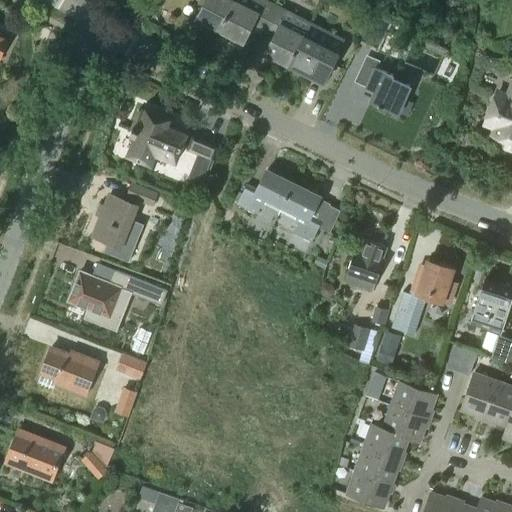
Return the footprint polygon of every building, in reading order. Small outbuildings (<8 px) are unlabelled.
[(220,30),(235,0),(206,0),(197,19),(220,30)] [(264,28),(275,6),(263,0),(235,0),(220,30),(244,42),(253,23),(264,28)] [(289,65),(310,23),(275,6),(264,28),(275,34),(266,53),(289,65)] [(360,9),(357,16),(368,22),(371,16),(372,15),(360,9)] [(378,51),(391,26),(371,16),(368,22),(358,41),(378,51)] [(324,82),(338,53),(336,52),(343,39),(310,23),(289,65),(324,82)] [(410,86),(392,78),(394,76),(375,67),(378,60),(368,56),(357,80),(367,84),(368,82),(377,86),(370,100),(398,112),(410,86)] [(511,86),(508,95),(498,91),(489,116),(499,120),(494,134),(509,140),(507,146),(511,148),(511,86)] [(131,128),(133,129),(131,133),(137,135),(130,154),(155,164),(159,152),(176,159),(187,131),(170,124),(173,118),(170,117),(168,120),(144,110),(143,113),(138,111),(131,128)] [(213,159),(218,146),(193,137),(188,150),(213,159)] [(283,206),(294,183),(267,170),(257,191),(246,185),(237,203),(259,214),(262,208),(264,209),(269,199),(283,206)] [(152,205),(157,193),(131,183),(126,194),(152,205)] [(313,240),(322,221),(311,216),(321,196),(294,183),(283,206),(299,214),(294,224),(296,225),(294,231),(313,240)] [(131,220),(137,205),(109,195),(105,205),(101,203),(97,214),(101,215),(94,235),(108,241),(104,251),(129,260),(142,224),(131,220)] [(382,259),(386,246),(366,239),(362,252),(356,250),(348,272),(377,282),(384,260),(382,259)] [(318,255),(314,262),(325,267),(329,260),(318,255)] [(405,291),(392,327),(414,334),(426,296),(442,301),(444,296),(450,298),(456,281),(450,279),(454,268),(428,260),(424,273),(418,271),(411,293),(405,291)] [(81,270),(69,300),(88,308),(85,317),(118,330),(133,292),(162,304),(168,289),(115,268),(110,281),(93,274),(81,270)] [(500,331),(511,294),(511,288),(484,280),(471,321),(500,331)] [(323,286),(321,290),(323,294),(328,296),(332,294),(334,290),(332,285),(327,284),(323,286)] [(364,350),(371,328),(352,322),(346,344),(364,350)] [(402,335),(386,330),(377,358),(392,364),(402,335)] [(511,338),(499,334),(492,356),(507,361),(511,344),(511,338)] [(77,359),(72,357),(73,354),(52,346),(41,373),(56,379),(55,381),(86,394),(99,361),(79,354),(77,359)] [(469,376),(477,354),(454,346),(446,368),(469,376)] [(117,368),(140,377),(146,362),(123,353),(117,368)] [(484,420),(497,381),(474,373),(461,410),(479,416),(479,418),(484,420)] [(507,426),(511,412),(511,386),(497,381),(484,420),(487,421),(487,419),(507,426)] [(430,419),(431,416),(429,415),(436,395),(398,382),(390,404),(389,405),(430,419)] [(369,387),(366,395),(378,400),(381,391),(369,387)] [(125,388),(116,410),(128,414),(136,392),(125,388)] [(387,412),(382,427),(382,428),(407,437),(407,438),(419,442),(426,422),(429,422),(430,419),(389,405),(387,412)] [(104,422),(107,413),(104,407),(99,406),(94,408),(91,417),(104,422)] [(511,412),(507,426),(503,437),(511,439),(511,412)] [(402,460),(403,456),(401,456),(407,438),(407,437),(382,428),(382,427),(371,423),(362,447),(402,460)] [(52,479),(65,447),(19,428),(6,461),(52,479)] [(401,463),(402,460),(362,447),(354,470),(394,483),(395,481),(393,480),(399,463),(401,463)] [(96,475),(106,466),(91,450),(81,459),(96,475)] [(346,466),(348,459),(341,457),(339,464),(346,466)] [(392,488),(394,483),(354,470),(346,493),(384,506),(391,487),(392,488)] [(144,486),(140,497),(156,503),(160,492),(144,486)] [(173,511),(179,498),(160,492),(156,503),(153,511),(173,511)] [(450,498),(431,492),(423,511),(449,511),(454,498),(450,496),(450,498)] [(501,504),(481,497),(477,508),(475,511),(502,511),(505,503),(502,502),(501,504)] [(179,498),(173,511),(191,511),(193,507),(179,502),(180,498),(179,498)] [(475,511),(477,508),(457,501),(458,499),(454,498),(449,511),(475,511)] [(294,511),(296,503),(275,499),(271,511),(294,511)] [(511,511),(511,507),(508,507),(509,504),(505,503),(502,511),(511,511)]
